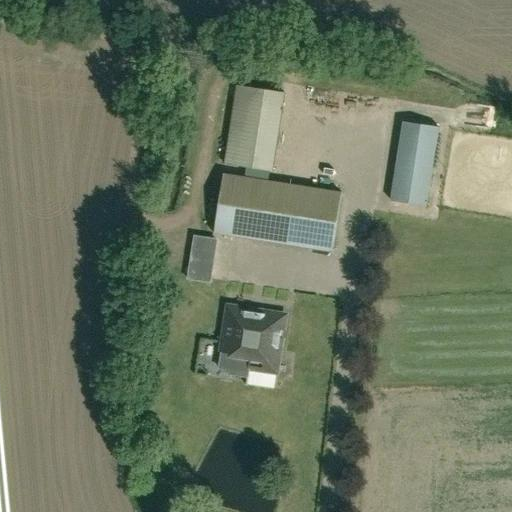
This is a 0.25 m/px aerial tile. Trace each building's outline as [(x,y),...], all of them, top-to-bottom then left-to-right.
[(273,172),(285,93),(238,85),(225,164),(273,172)] [(402,121),(389,200),(425,206),(437,127),(402,121)] [(215,233),(333,252),(343,193),(224,174),(215,233)] [(205,273),(206,238),(190,238),(189,272),(205,273)] [(249,368),(250,360),(258,311),(229,306),(220,367),(228,369),(227,373),(248,377),(250,368),(249,368)] [(277,373),(287,315),(258,311),(250,360),(249,368),(250,368),(277,373)]
